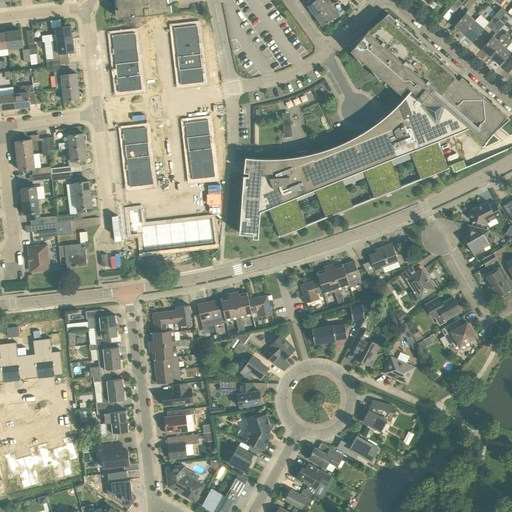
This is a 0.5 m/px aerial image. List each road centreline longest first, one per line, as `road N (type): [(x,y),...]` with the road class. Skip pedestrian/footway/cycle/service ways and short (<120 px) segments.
road 1 (secondary): [(278,260),(405,215),(511,162)]
road 2 (residential): [(154,501),(128,290)]
road 3 (residential): [(511,102),(389,0)]
road 4 (secondary): [(128,290),(278,260)]
road 5 (residential): [(109,264),(94,117)]
road 6 (residential): [(13,272),(0,129)]
road 7 (secondary): [(0,305),(128,290)]
